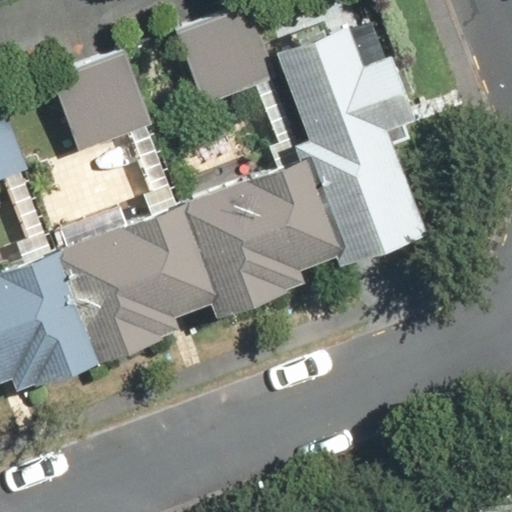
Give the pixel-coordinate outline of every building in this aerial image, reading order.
[(258,1),(181,27),(205,99),(282,73),(258,1)] [(355,255),(358,263),(441,235),(402,123),(431,113),(410,53),(381,63),(366,19),(290,45),(321,135),(312,138),(317,150),(355,255)] [(175,115),(143,40),(54,79),(86,153),(175,115)] [(0,179),(36,167),(10,91),(0,94),(0,179)] [(355,255),(317,150),(197,191),(201,200),(235,296),(240,309),(323,280),(318,268),(355,255)] [(235,296),(201,200),(77,243),(117,360),(195,333),(188,312),(235,296)] [(117,360),(77,243),(0,269),(0,390),(28,381),(31,390),(117,360)] [(511,511),(511,497),(471,511),(511,511)]
